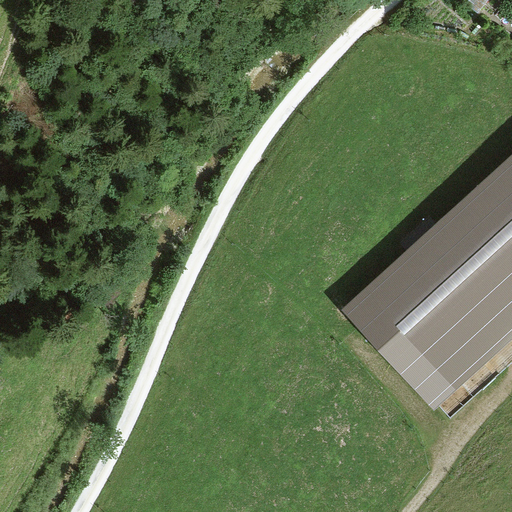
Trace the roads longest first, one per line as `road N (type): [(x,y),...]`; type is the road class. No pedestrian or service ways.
road 1 (track): [(81,511),(188,282),(277,122),(401,0)]
road 2 (track): [(511,384),(457,439),(408,511)]
